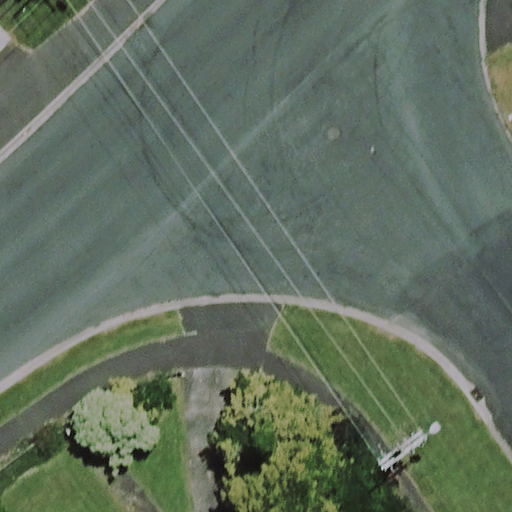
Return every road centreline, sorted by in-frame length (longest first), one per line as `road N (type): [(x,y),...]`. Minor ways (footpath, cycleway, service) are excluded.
road 1 (residential): [(282,0),(0,266)]
road 2 (residential): [(301,0),(511,311)]
